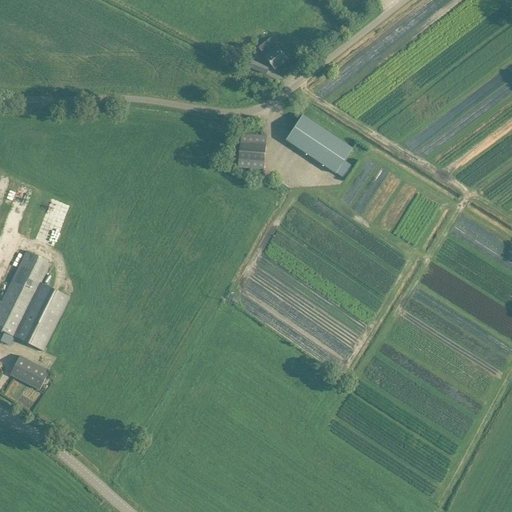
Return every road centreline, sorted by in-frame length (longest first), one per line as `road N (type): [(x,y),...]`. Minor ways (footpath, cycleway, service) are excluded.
road 1 (unclassified): [(0,97),(247,112),(268,105),(404,0)]
road 2 (tertiary): [(128,511),(0,411)]
